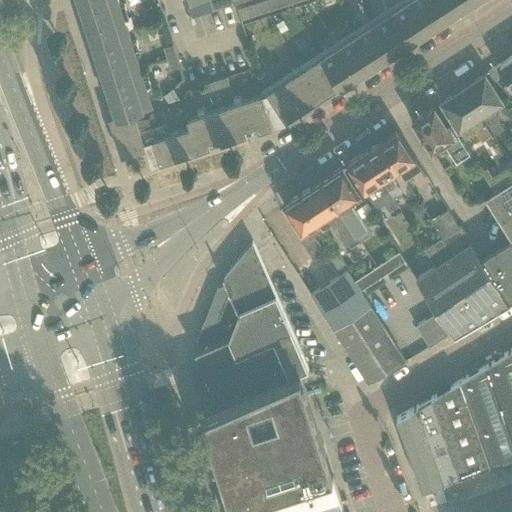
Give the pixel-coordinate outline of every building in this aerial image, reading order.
[(120,6),(117,0),(102,0),(81,7),(86,22),(81,23),(83,30),(84,30),(88,29),(93,44),(128,32),(122,14),(120,6)] [(186,0),(189,8),(192,17),(213,10),(209,0),(186,0)] [(209,0),(213,10),(234,3),(233,0),(209,0)] [(262,0),(237,8),(240,19),(299,0),(262,0)] [(407,0),(266,92),(285,122),(457,10),(472,0),(407,0)] [(282,21),(275,25),(280,34),(287,30),(282,21)] [(128,32),(93,44),(97,58),(93,60),(95,66),(95,67),(100,65),(104,80),(140,69),(134,50),(132,43),(128,32)] [(172,44),(164,47),(167,58),(176,55),(172,44)] [(167,58),(171,70),(180,67),(176,55),(167,58)] [(511,55),(496,66),(507,83),(511,90),(511,55)] [(140,69),(104,80),(109,95),(105,96),(107,103),(111,102),(115,114),(108,117),(121,156),(145,149),(143,143),(139,130),(166,122),(162,109),(149,113),(150,117),(136,119),(133,111),(152,105),(146,86),(143,79),(140,69)] [(484,74),(462,88),(492,134),(504,127),(493,110),(503,103),(484,74)] [(215,80),(218,89),(229,85),(227,76),(215,80)] [(215,80),(204,84),(207,92),(218,89),(215,80)] [(462,88),(441,102),(460,131),(464,138),(466,139),(476,132),(482,141),(492,134),(462,88)] [(173,89),(164,96),(168,102),(178,98),(173,89)] [(139,130),(143,143),(151,140),(154,149),(149,150),(154,166),(277,126),(273,111),(267,113),(261,94),(241,101),(234,103),(205,113),(198,115),(186,119),(189,128),(170,134),(166,122),(139,130)] [(434,106),(412,121),(432,152),(444,143),(456,162),(460,159),(466,168),(469,166),(475,162),(460,139),(449,122),(446,124),(434,106)] [(397,130),(380,141),(400,170),(405,179),(421,169),(397,130)] [(380,141),(363,152),(394,199),(402,193),(391,176),(400,170),(380,141)] [(363,152),(347,163),(365,192),(374,187),(385,205),(386,207),(389,211),(398,205),(394,199),(363,152)] [(343,165),(321,180),(360,241),(366,237),(370,234),(366,227),(354,209),(366,201),(343,165)] [(321,180),(300,193),(323,229),(332,223),(344,242),(345,241),(349,248),(360,241),(321,180)] [(511,241),(511,181),(484,199),(486,200),(511,241)] [(323,229),(300,193),(283,204),(301,231),(296,234),(313,260),(324,253),(313,236),(323,229)] [(447,208),(431,218),(444,237),(459,227),(458,226),(447,208)] [(401,212),(394,216),(398,224),(406,220),(401,212)] [(459,227),(444,237),(454,253),(471,241),(460,224),(458,226),(459,227)] [(436,266),(418,278),(438,311),(452,331),(455,337),(510,304),(508,300),(511,297),(511,243),(509,240),(490,252),(481,258),(471,243),(472,242),(471,241),(454,253),(454,254),(447,259),(436,242),(424,249),(436,266)] [(201,414),(201,415),(300,373),(308,369),(252,241),(252,242),(224,275),(222,276),(225,284),(217,287),(212,301),(216,310),(211,323),(202,327),(196,340),(200,349),(194,351),(195,353),(201,414)] [(399,252),(377,266),(383,275),(405,261),(399,252)] [(338,254),(331,259),(337,269),(344,264),(338,254)] [(377,266),(355,280),(361,290),(383,275),(377,266)] [(347,271),(311,295),(334,329),(369,385),(371,384),(370,383),(383,375),(405,361),(395,346),(370,306),(347,271)] [(438,311),(415,325),(429,346),(452,331),(438,311)] [(400,422),(424,488),(440,482),(510,457),(511,456),(511,349),(397,418),(399,423),(400,422)] [(201,415),(231,507),(332,474),(300,373),(201,415)] [(440,482),(445,498),(447,497),(450,505),(511,482),(511,461),(510,457),(440,482)] [(344,511),(332,474),(231,507),(232,511),(344,511)] [(429,504),(445,498),(440,482),(424,488),(429,504)]
